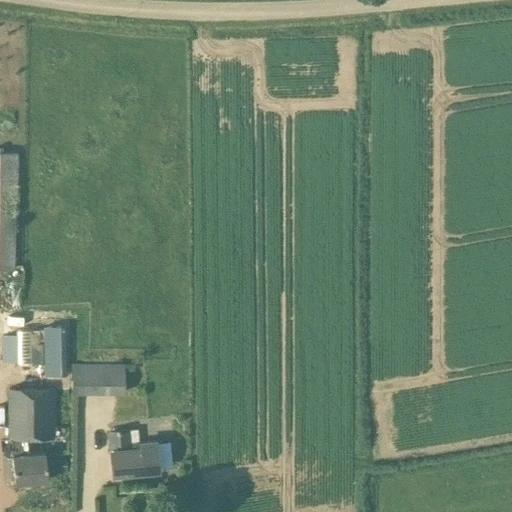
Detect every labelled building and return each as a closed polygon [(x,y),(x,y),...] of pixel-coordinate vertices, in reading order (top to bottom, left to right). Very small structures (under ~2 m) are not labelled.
[(0,151),(0,269),(14,270),(18,152),(0,151)] [(43,347),(30,347),(30,363),(43,363),(43,376),(66,376),(65,326),(42,326),(43,347)] [(125,393),(125,363),(71,363),(71,394),(125,393)] [(9,388),(9,435),(9,439),(11,439),(12,455),(11,455),(14,483),(47,479),(44,451),(28,453),(26,439),(54,439),(54,388),(9,388)] [(111,474),(143,471),(142,470),(157,469),(157,470),(159,470),(156,442),(139,443),(139,447),(129,448),(127,430),(110,431),(111,450),(109,450),(111,474)]
